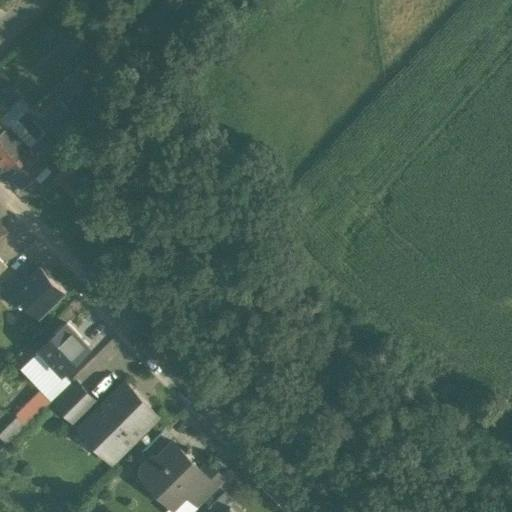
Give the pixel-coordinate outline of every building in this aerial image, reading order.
[(0,111),(0,112),(9,103),(0,92),(0,111)] [(64,99),(39,120),(50,131),(74,111),(64,99)] [(11,128),(21,119),(29,112),(19,101),(12,107),(9,103),(0,112),(0,135),(1,137),(11,128)] [(39,120),(33,114),(24,123),(23,125),(32,134),(24,142),(31,149),(50,131),(39,120)] [(11,128),(24,142),(32,134),(23,125),(24,123),(21,119),(11,128)] [(1,137),(0,137),(0,157),(10,168),(31,149),(24,142),(11,128),(1,137)] [(51,170),(31,149),(10,168),(26,186),(38,175),(42,179),(51,170)] [(104,199),(86,180),(75,191),(92,210),(104,199)] [(0,223),(0,240),(8,232),(0,223)] [(0,257),(0,274),(8,267),(0,257)] [(40,269),(25,285),(32,293),(24,301),(40,318),(64,295),(40,269)] [(19,278),(2,294),(16,308),(24,301),(32,293),(25,285),(19,278)] [(89,347),(66,324),(41,349),(63,372),(89,347)] [(71,381),(63,372),(1,432),(10,441),(71,381)] [(96,402),(76,382),(56,402),(75,422),(96,402)] [(125,383),(85,423),(98,436),(98,445),(113,460),(157,416),(146,404),(142,404),(134,396),(134,392),(125,383)] [(174,442),(160,456),(154,456),(143,467),(143,475),(156,488),(165,488),(167,485),(179,497),(186,491),(199,505),(226,479),(209,462),(201,469),(174,442)] [(222,488),(206,505),(214,511),(218,511),(229,501),(230,503),(233,499),(222,488)] [(218,511),(239,511),(230,503),(229,501),(218,511)]
